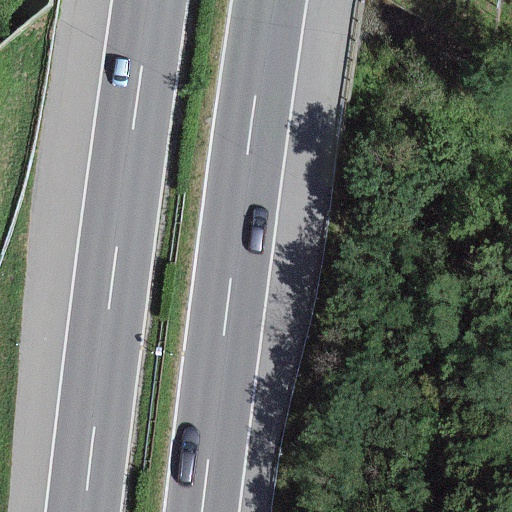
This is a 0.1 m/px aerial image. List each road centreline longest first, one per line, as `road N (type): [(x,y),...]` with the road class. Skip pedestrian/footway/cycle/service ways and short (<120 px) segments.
road 1 (motorway): [(200,511),(267,0)]
road 2 (motorway): [(149,0),(82,511)]
